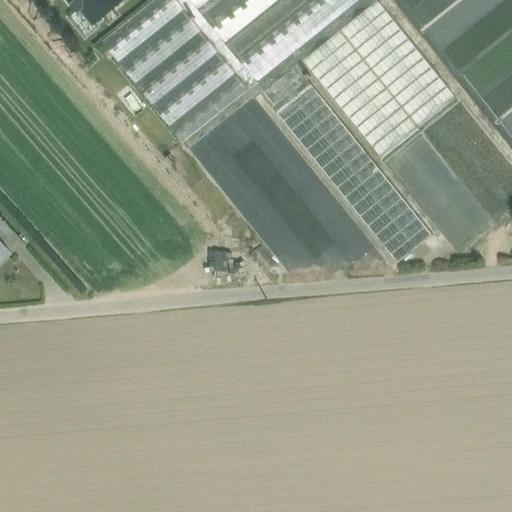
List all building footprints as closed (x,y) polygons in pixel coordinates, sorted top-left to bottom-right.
[(67,0),(94,34),(124,11),(123,10),(120,12),(110,0),(67,0)] [(153,0),(102,42),(183,143),(295,52),(359,0),(153,0)] [(359,0),(295,52),(303,62),(381,159),(457,98),(378,0),(359,0)] [(303,62),(295,52),(183,143),(289,274),(390,265),(256,99),(261,95),(397,264),(433,235),(297,66),(303,62)] [(14,232),(0,216),(0,240),(2,243),(14,232)] [(23,241),(14,232),(2,243),(10,252),(23,241)] [(0,240),(0,261),(10,252),(2,243),(0,240)]
